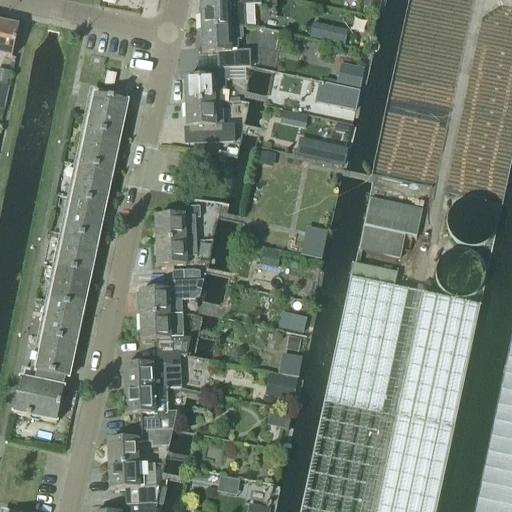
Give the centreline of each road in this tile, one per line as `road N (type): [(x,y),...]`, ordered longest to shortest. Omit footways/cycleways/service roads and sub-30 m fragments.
road 1 (residential): [(72,511),(170,36)]
road 2 (unclassified): [(170,36),(6,0)]
